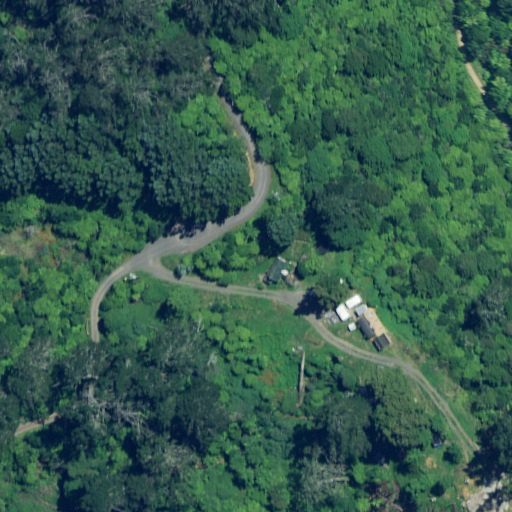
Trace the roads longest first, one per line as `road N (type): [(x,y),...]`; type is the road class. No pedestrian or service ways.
road 1 (track): [(0,443),(56,412),(81,386),(98,342),(100,295),(130,261),(186,241)]
road 2 (residential): [(194,0),(210,66),(248,123),(264,177),(238,217),(186,241)]
